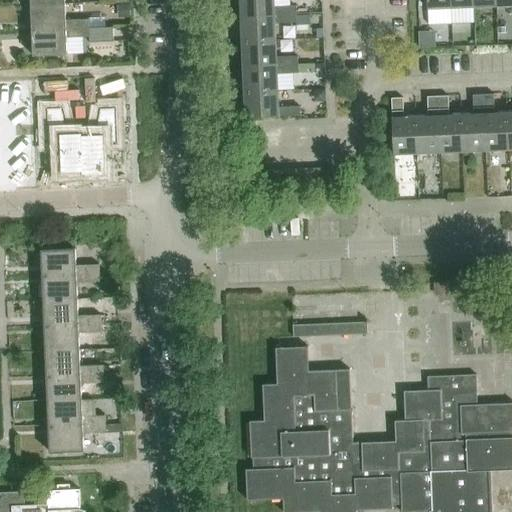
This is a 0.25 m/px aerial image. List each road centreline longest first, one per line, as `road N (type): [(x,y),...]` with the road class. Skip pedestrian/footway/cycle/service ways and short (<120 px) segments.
road 1 (residential): [(168,511),(161,259)]
road 2 (residential): [(161,259),(372,250)]
road 3 (residential): [(168,194),(187,71),(183,0)]
road 4 (residential): [(0,201),(168,194)]
road 5 (residential): [(372,250),(363,106),(376,87)]
road 6 (residential): [(372,250),(511,245)]
road 7 (residential): [(376,87),(511,83)]
